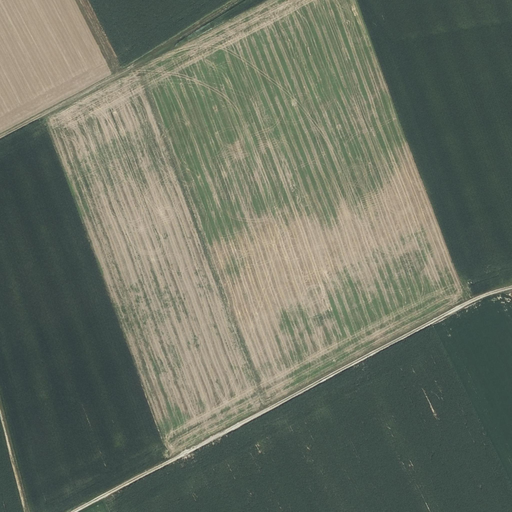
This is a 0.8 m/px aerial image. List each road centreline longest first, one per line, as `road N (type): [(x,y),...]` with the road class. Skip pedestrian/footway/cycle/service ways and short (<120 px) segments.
road 1 (track): [(76,511),(481,295),(511,287)]
road 2 (track): [(238,0),(0,137)]
